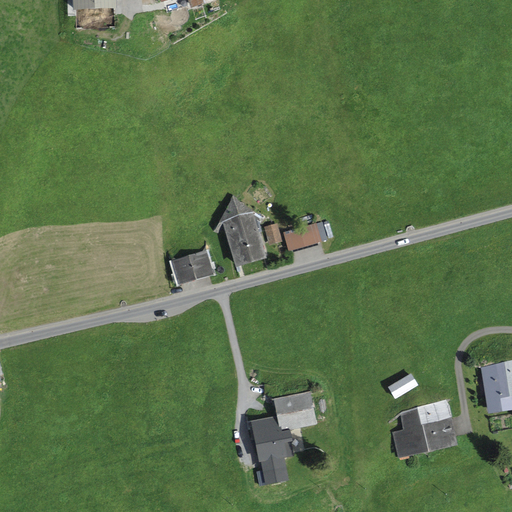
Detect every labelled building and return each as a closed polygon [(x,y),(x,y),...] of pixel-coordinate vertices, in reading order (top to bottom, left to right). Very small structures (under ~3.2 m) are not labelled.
[(66,0),(66,14),(111,13),(110,0),(66,0)] [(320,223),(282,234),(287,251),(325,239),(320,223)] [(276,225),(264,228),(268,245),(281,242),(276,225)] [(262,227),(231,235),(243,279),(274,271),(262,227)] [(212,250),(176,261),(186,292),(222,281),(212,250)] [(511,361),(480,366),(487,413),(511,409),(511,361)] [(418,385),(411,373),(387,387),(394,399),(418,385)] [(310,392),(273,399),(276,416),(279,431),(289,429),(317,424),(310,392)] [(447,401),(399,412),(403,430),(392,432),(398,458),(457,444),(447,401)] [(276,416),(250,421),(258,462),(261,462),(266,484),(288,480),(284,457),(294,455),(289,429),(279,431),(276,416)]
